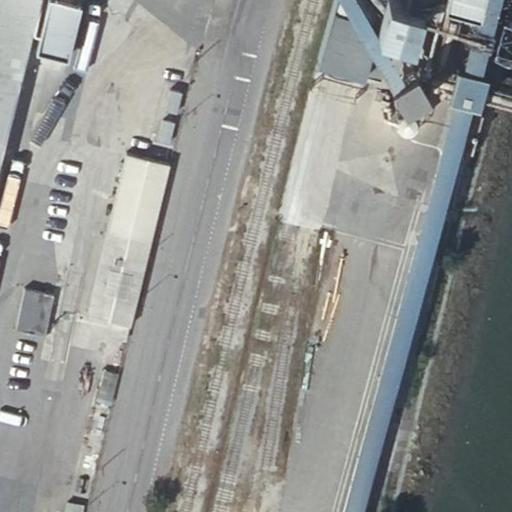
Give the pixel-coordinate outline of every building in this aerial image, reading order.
[(0,0),(0,122),(28,0),(0,0)] [(62,60),(76,6),(52,0),(43,0),(29,53),(62,60)] [(333,0),(316,62),(363,75),(364,73),(378,24),(376,23),(382,0),(333,0)] [(382,0),(376,23),(378,24),(396,29),(411,33),(420,0),(382,0)] [(396,29),(378,24),(364,73),(382,78),(396,29)] [(488,74),(457,66),(449,98),(479,106),(488,74)] [(86,313),(130,324),(169,162),(126,151),(86,313)] [(45,333),(54,293),(24,287),(16,327),(45,333)]
